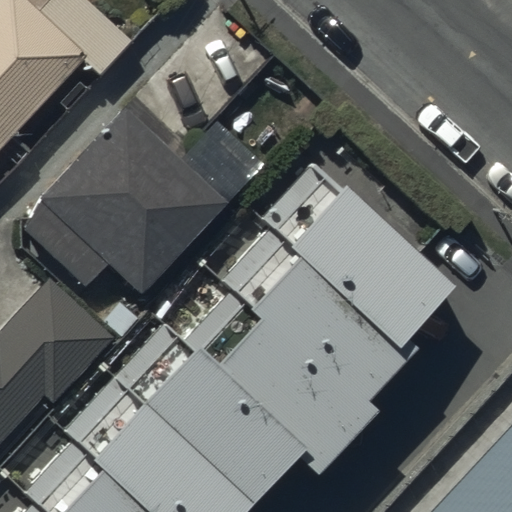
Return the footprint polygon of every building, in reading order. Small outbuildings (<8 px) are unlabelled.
[(0,0),(0,118),(7,125),(77,48),(31,5),(25,0),(0,0)] [(77,48),(98,68),(129,35),(91,0),(35,0),(31,5),(77,48)] [(218,189),(116,96),(11,209),(81,273),(101,251),(133,281),(218,189)] [(449,266),(332,157),(274,219),(286,231),(236,284),(248,294),(205,339),(181,317),(71,434),(86,448),(39,498),(49,508),(45,511),(210,511),(283,434),(305,454),(366,389),(357,380),(409,325),(401,317),(449,266)] [(0,312),(0,422),(38,382),(48,392),(108,328),(43,267),(0,312)] [(511,511),(511,408),(416,511),(511,511)]
